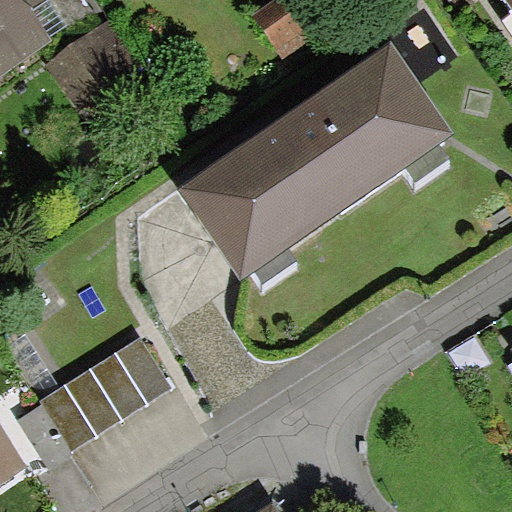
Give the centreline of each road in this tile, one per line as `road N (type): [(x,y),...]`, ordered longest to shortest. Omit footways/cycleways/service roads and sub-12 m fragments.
road 1 (residential): [(292,416),(511,277)]
road 2 (residential): [(292,416),(142,511)]
road 3 (residential): [(364,511),(292,416)]
